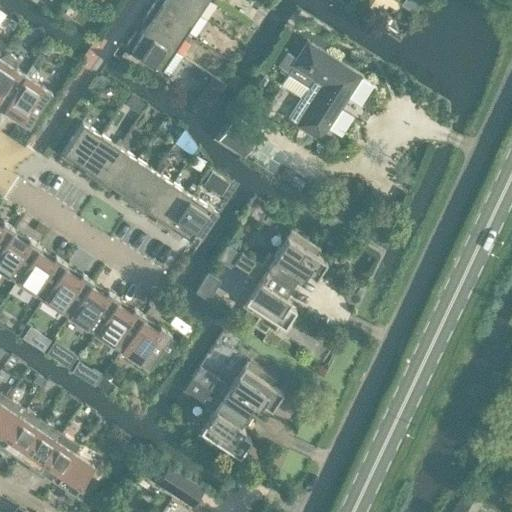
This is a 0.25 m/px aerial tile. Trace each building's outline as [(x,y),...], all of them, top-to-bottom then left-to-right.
[(154,0),(150,6),(185,29),(197,11),(179,0),(154,0)] [(204,0),(179,0),(197,11),(204,0)] [(185,29),(150,6),(141,20),(146,23),(143,28),(173,48),(185,29)] [(160,67),(173,48),(143,28),(140,33),(135,30),(125,44),(160,67)] [(289,70),(287,72),(307,85),(301,95),(288,115),(298,122),(319,136),(359,74),(308,41),(297,57),(294,62),(289,70)] [(288,51),(280,64),(289,70),(294,62),(297,57),(288,51)] [(3,107),(2,106),(25,73),(0,56),(0,106),(3,108),(3,107)] [(18,118),(29,125),(52,90),(25,73),(2,106),(3,107),(18,117),(18,118)] [(108,78),(100,73),(93,84),(100,89),(108,78)] [(206,117),(214,106),(197,95),(190,106),(206,117)] [(218,138),(240,153),(255,130),(233,115),(218,138)] [(80,163),(100,132),(82,120),(58,155),(72,164),(75,160),(80,163)] [(94,179),(117,144),(100,132),(80,163),(85,166),(82,171),(94,179)] [(115,186),(136,156),(117,144),(94,179),(108,188),(111,184),(115,186)] [(136,156),(115,186),(121,190),(118,195),(130,203),(153,168),(136,156)] [(153,168),(130,203),(144,212),(147,207),(152,211),(172,180),(153,168)] [(218,173),(212,169),(204,182),(210,185),(218,173)] [(172,180),(152,211),(157,214),(154,219),(167,228),(191,193),(172,180)] [(191,193),(167,228),(180,236),(183,231),(189,235),(192,232),(201,238),(218,212),(209,206),(209,205),(191,193)] [(2,221),(0,219),(0,245),(12,227),(13,228),(14,227),(3,219),(2,221)] [(28,238),(13,228),(12,227),(0,245),(0,267),(16,278),(38,244),(39,245),(40,244),(29,237),(28,238)] [(269,251),(261,263),(291,282),(298,272),(302,274),(305,270),(315,276),(326,259),(316,252),(320,247),(295,231),(290,228),(273,254),(269,251)] [(54,255),(39,245),(38,244),(16,278),(42,296),(64,262),(66,263),(66,262),(55,254),(54,255)] [(241,250),(233,261),(254,275),(258,277),(242,304),(258,314),(252,322),(265,331),(269,326),(275,330),(280,321),(284,324),(295,306),(286,300),(289,296),(284,293),(291,282),(261,263),(241,250)] [(81,273),(66,263),(64,262),(42,296),(68,313),(91,279),(92,280),(92,279),(81,272),(81,273)] [(107,289),(107,290),(92,280),(91,279),(68,313),(94,330),(117,297),(118,297),(118,296),(107,289)] [(133,306),(133,307),(118,297),(117,297),(94,330),(120,348),(143,314),(144,315),(144,313),(133,306)] [(159,323),(159,324),(144,315),(143,314),(120,348),(147,365),(156,352),(165,357),(176,340),(168,335),(170,331),(159,323)] [(282,389),(272,383),(276,378),(246,358),(229,384),(199,363),(191,375),(247,412),(254,402),(258,405),(261,400),(270,406),(282,389)] [(244,426),(240,423),(247,412),(191,375),(183,387),(214,407),(196,433),(226,452),(229,447),(239,454),(250,436),(241,430),(244,426)] [(0,444),(25,407),(7,395),(0,405),(0,444)] [(8,448),(19,455),(43,419),(25,407),(0,444),(0,448),(6,452),(8,448)] [(27,466),(34,471),(61,431),(43,419),(19,455),(30,462),(27,466)] [(74,450),(79,443),(61,431),(34,471),(41,476),(44,471),(55,479),(74,450)] [(74,450),(55,479),(66,486),(63,490),(71,496),(93,463),(74,450)] [(192,503),(203,486),(170,465),(159,482),(192,503)] [(195,511),(171,495),(160,511),(162,511),(195,511)] [(451,511),(477,511),(458,501),(451,511)]
